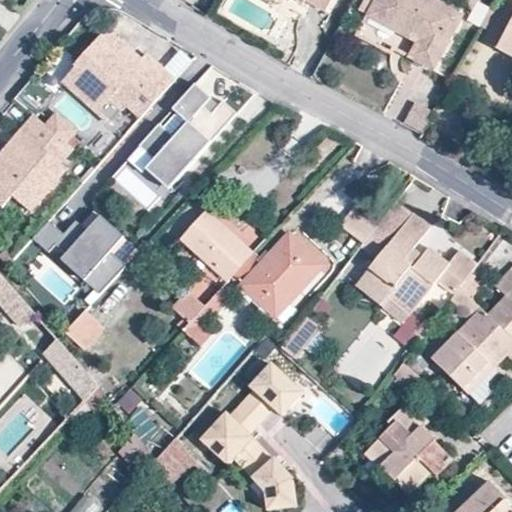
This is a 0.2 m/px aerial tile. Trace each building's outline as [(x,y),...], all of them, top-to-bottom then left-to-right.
[(389,1),(386,0),(375,0),(368,13),(380,19),(389,1)] [(417,32),(413,37),(418,39),(411,53),(435,65),(464,12),(442,0),(386,0),(389,1),(380,19),(404,32),(406,28),(417,32)] [(473,0),(467,13),(483,22),(493,3),(487,0),(473,0)] [(511,21),(497,50),(511,57),(511,21)] [(404,32),(413,37),(417,32),(406,28),(404,32)] [(143,118),(177,80),(162,67),(157,73),(144,61),(117,36),(102,37),(77,65),(79,66),(65,81),(84,99),(101,98),(107,103),(110,99),(123,110),(128,105),(143,118)] [(157,73),(162,67),(150,55),(144,61),(157,73)] [(178,181),(238,114),(224,102),(220,106),(212,115),(204,108),(212,99),(196,85),(140,147),(178,181)] [(99,112),(107,103),(101,98),(84,99),(99,112)] [(212,115),(220,106),(212,99),(204,108),(212,115)] [(423,132),(432,115),(414,105),(404,123),(423,132)] [(79,129),(57,110),(45,124),(67,143),(79,129)] [(45,124),(35,116),(21,133),(28,140),(20,150),(13,143),(0,158),(0,206),(4,210),(14,198),(17,200),(26,189),(42,202),(68,170),(61,164),(74,149),(67,143),(45,124)] [(28,140),(21,133),(13,143),(20,150),(28,140)] [(178,181),(140,147),(125,164),(163,198),(178,181)] [(32,213),(42,202),(26,189),(17,200),(32,213)] [(381,221),(398,234),(413,214),(396,201),(381,221)] [(363,245),(381,220),(358,202),(339,226),(363,245)] [(234,274),(252,255),(206,212),(181,239),(227,282),(234,274)] [(472,273),(478,264),(461,250),(450,263),(430,247),(423,256),(419,261),(410,254),(414,248),(431,227),(414,213),(413,214),(398,234),(357,287),(381,306),(387,298),(410,316),(437,282),(454,296),(460,288),(468,277),(472,273)] [(126,266),(111,252),(124,237),(101,216),(82,237),(71,227),(64,234),(49,221),(34,239),(49,253),(56,245),(67,255),(90,275),(84,281),(100,295),(126,266)] [(76,221),(71,227),(82,237),(87,231),(76,221)] [(263,264),(252,255),(234,274),(276,312),(287,299),(281,294),(287,288),(298,288),(318,266),(288,238),(263,264)] [(419,261),(423,256),(414,248),(410,254),(419,261)] [(14,261),(6,251),(0,255),(0,256),(8,267),(14,261)] [(90,275),(67,255),(61,261),(84,281),(90,275)] [(511,337),(511,268),(496,285),(509,296),(490,317),(511,337)] [(0,306),(21,331),(37,315),(1,275),(0,276),(0,306)] [(472,282),(468,277),(460,288),(476,303),(484,293),(472,282)] [(238,294),(226,283),(204,307),(189,325),(183,331),(202,347),(215,332),(208,326),(238,294)] [(287,299),(298,288),(287,288),(281,294),(287,299)] [(460,288),(454,296),(451,301),(461,310),(466,305),(476,315),(482,309),(476,303),(460,288)] [(189,325),(204,307),(188,294),(172,310),(189,325)] [(387,298),(381,306),(404,324),(410,316),(387,298)] [(320,301),(281,346),(295,359),(335,313),(320,301)] [(466,305),(461,310),(459,311),(470,321),(476,315),(466,305)] [(497,367),(508,355),(511,350),(511,337),(490,317),(482,309),(476,315),(470,321),(433,359),(481,405),(493,393),(489,388),(489,382),(498,374),(497,367)] [(105,327),(86,310),(65,333),(85,350),(105,327)] [(59,340),(37,315),(21,331),(45,357),(59,340)] [(422,340),(433,326),(425,319),(414,334),(422,340)] [(87,372),(59,340),(45,357),(85,401),(99,386),(97,383),(87,372)] [(98,363),(87,372),(97,383),(107,374),(98,363)] [(395,375),(412,391),(423,381),(405,363),(395,375)] [(253,391),(244,401),(264,419),(273,410),(282,417),(303,394),(271,364),(249,388),(253,391)] [(395,375),(392,379),(409,395),(412,391),(395,375)] [(100,388),(99,386),(85,401),(97,415),(111,402),(100,388)] [(126,391),(117,409),(132,416),(141,398),(126,391)] [(264,419),(244,401),(229,418),(226,414),(201,442),(228,467),(234,460),(247,446),(254,439),(250,435),(240,427),(246,421),(255,430),(264,419)] [(422,426),(414,419),(403,408),(387,423),(392,428),(366,453),(372,458),(361,469),(382,491),(393,479),(409,495),(433,472),(422,461),(419,458),(428,449),(431,452),(437,447),(433,443),(436,441),(422,426)] [(143,412),(129,422),(143,442),(158,431),(143,412)] [(420,413),(414,419),(422,426),(428,421),(420,413)] [(255,430),(246,421),(240,427),(250,435),(255,430)] [(149,451),(136,434),(119,453),(140,475),(144,471),(144,469),(148,455),(149,451)] [(247,446),(234,460),(265,493),(267,511),(297,507),(292,480),(274,459),(272,460),(254,439),(247,446)] [(183,477),(199,458),(175,440),(160,459),(183,477)] [(419,458),(422,461),(431,452),(428,449),(419,458)] [(508,500),(490,482),(456,511),(511,511),(511,508),(506,502),(508,500)] [(83,496),(72,511),(95,511),(99,506),(83,496)]
